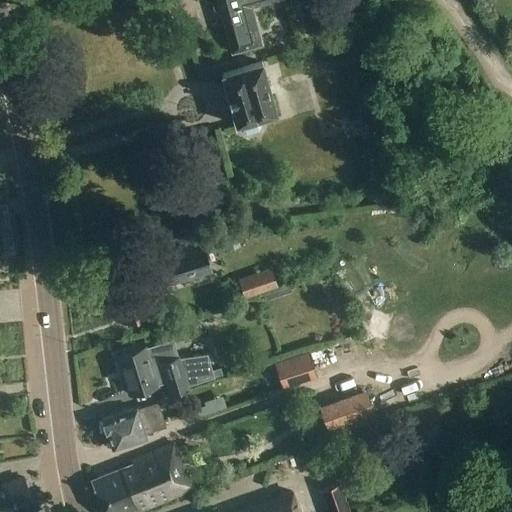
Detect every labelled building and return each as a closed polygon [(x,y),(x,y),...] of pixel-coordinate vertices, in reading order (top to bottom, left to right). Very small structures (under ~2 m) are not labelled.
[(217,0),(228,39),(232,53),(262,45),(251,6),(273,0),(217,0)] [(323,0),(299,0),(303,13),(325,7),(323,0)] [(221,73),(236,124),(277,113),(262,61),(221,73)] [(384,129),(379,111),(373,112),(373,111),(358,115),(364,136),(379,132),(378,131),(384,129)] [(1,202),(0,196),(0,253),(13,251),(5,202),(1,202)] [(143,289),(165,282),(166,285),(211,271),(202,242),(157,256),(161,268),(138,275),(138,274),(108,283),(121,322),(150,313),(143,289)] [(245,295),(275,285),(273,277),(243,287),(245,295)] [(208,283),(209,294),(238,291),(236,279),(208,283)] [(128,395),(157,386),(156,385),(165,382),(169,394),(188,388),(187,385),(213,376),(211,370),(206,354),(178,358),(177,357),(167,361),(161,343),(144,348),(144,347),(116,356),(128,395)] [(315,375),(308,352),(287,359),(275,363),(282,386),(287,384),(315,375)] [(220,368),(211,370),(213,376),(221,374),(220,368)] [(366,394),(321,410),(322,413),(329,434),(375,418),(366,394)] [(165,426),(158,402),(137,409),(137,408),(102,419),(112,449),(146,438),(144,432),(165,426)] [(202,416),(208,414),(204,405),(191,409),(193,412),(202,416)] [(138,511),(192,489),(174,443),(130,461),(131,464),(90,481),(103,511),(126,511),(137,508),(138,511)] [(0,511),(34,511),(25,479),(24,477),(0,484),(0,511)] [(321,490),(327,510),(328,511),(348,511),(339,484),(321,490)] [(298,511),(292,492),(234,511),(233,511),(298,511)]
